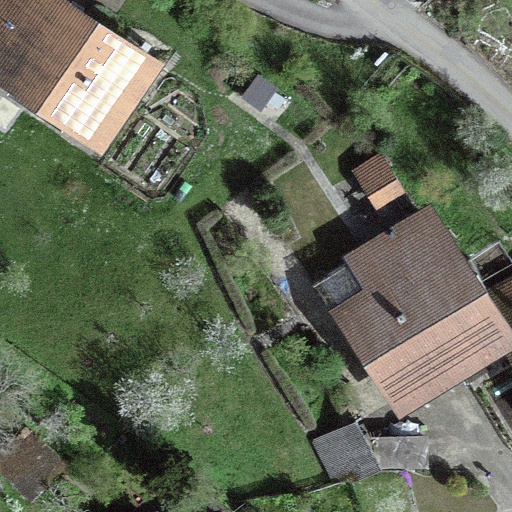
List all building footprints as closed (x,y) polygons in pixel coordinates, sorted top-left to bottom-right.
[(149,66),(55,0),(0,0),(0,78),(94,144),(149,66)] [(385,156),(356,172),(372,201),(401,185),(385,156)] [(500,347),(511,340),(511,332),(486,289),(475,269),(462,277),(422,209),(378,235),(404,277),(345,312),(400,406),(500,347)] [(511,274),(486,289),(511,332),(511,340),(500,347),(511,367),(511,274)] [(354,426),(319,442),(335,482),(373,468),(420,468),(423,440),(359,440),(354,426)]
